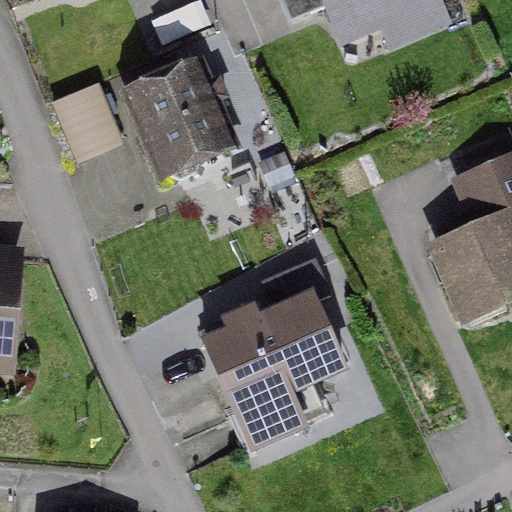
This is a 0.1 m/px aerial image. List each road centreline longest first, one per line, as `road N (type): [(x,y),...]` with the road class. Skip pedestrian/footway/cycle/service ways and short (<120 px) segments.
road 1 (residential): [(172,488),(0,95)]
road 2 (residential): [(0,476),(172,488)]
